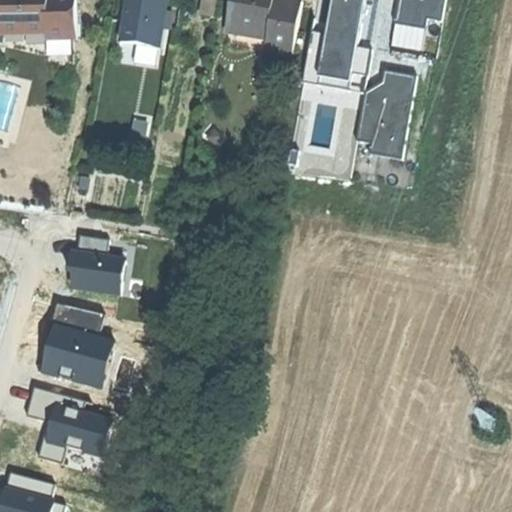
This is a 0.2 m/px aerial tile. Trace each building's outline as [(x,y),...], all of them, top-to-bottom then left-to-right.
[(3,0),(4,12),(0,11),(0,35),(49,35),(49,41),(74,40),(78,40),(77,0),(3,0)] [(129,0),(123,44),(161,50),(169,0),(129,0)] [(218,0),(204,0),(202,14),(216,17),(218,0)] [(234,0),(230,24),(274,32),(271,51),(294,55),(304,3),(287,0),(234,0)] [(313,34),(303,85),(366,96),(366,94),(374,52),(359,49),(368,0),(335,0),(331,25),(336,26),(334,37),(313,34)] [(400,0),(396,26),(427,32),(429,22),(443,24),(447,0),(400,0)] [(74,56),(74,40),(49,41),(49,35),(0,35),(0,45),(44,56),(74,56)] [(366,96),(357,144),(371,146),(370,156),(404,162),(419,79),(386,73),(381,97),(374,96),(366,94),(366,96)] [(61,284),(121,292),(126,253),(105,250),(107,237),(78,233),(76,243),(67,241),(61,284)] [(102,315),(57,303),(39,373),(104,390),(117,341),(97,336),(102,315)] [(85,396),(32,382),(24,412),(47,418),(38,452),(60,457),(64,442),(91,448),(101,409),(83,405),(85,396)] [(10,473),(0,511),(64,511),(66,506),(49,502),(54,484),(10,473)]
